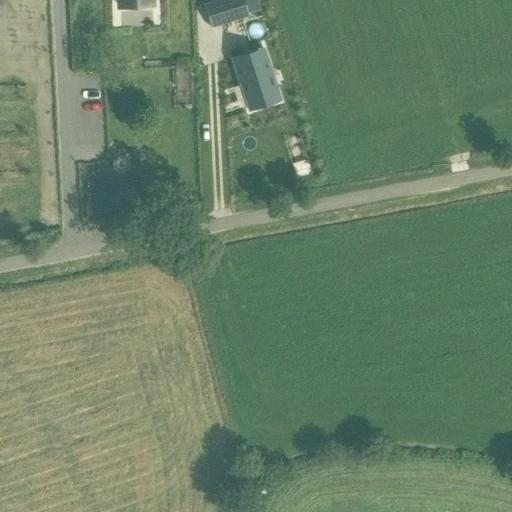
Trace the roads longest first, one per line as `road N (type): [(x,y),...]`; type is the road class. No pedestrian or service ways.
road 1 (unclassified): [(0,264),(511,168)]
road 2 (unknown): [(67,251),(49,0)]
